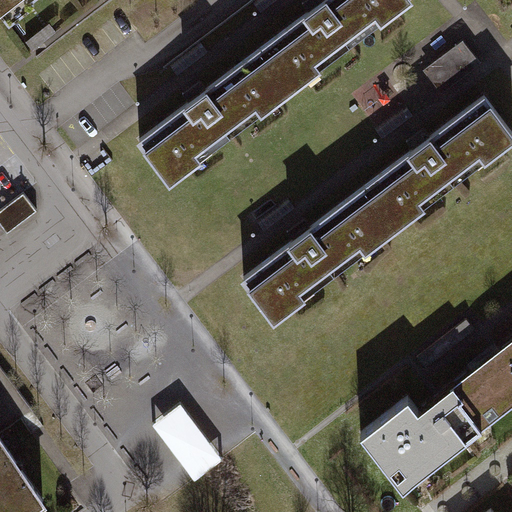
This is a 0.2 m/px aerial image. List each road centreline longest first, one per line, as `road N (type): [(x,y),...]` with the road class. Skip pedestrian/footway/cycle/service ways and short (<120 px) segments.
road 1 (residential): [(0,288),(135,477),(98,511)]
road 2 (residential): [(0,91),(95,212),(0,279)]
